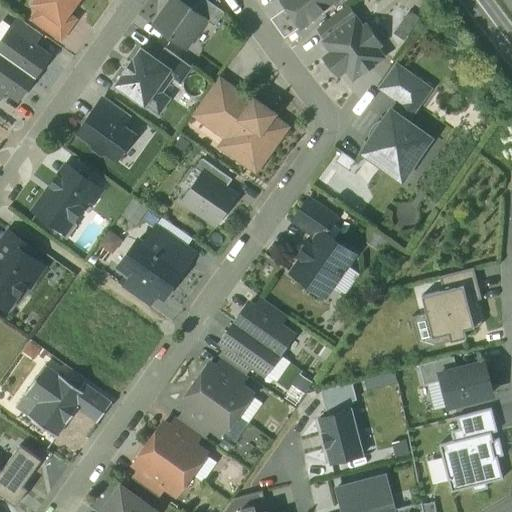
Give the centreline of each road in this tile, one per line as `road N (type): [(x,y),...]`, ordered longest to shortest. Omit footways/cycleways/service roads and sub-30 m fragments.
road 1 (residential): [(67,511),(327,142),(328,118),(242,0)]
road 2 (residential): [(0,198),(139,0)]
